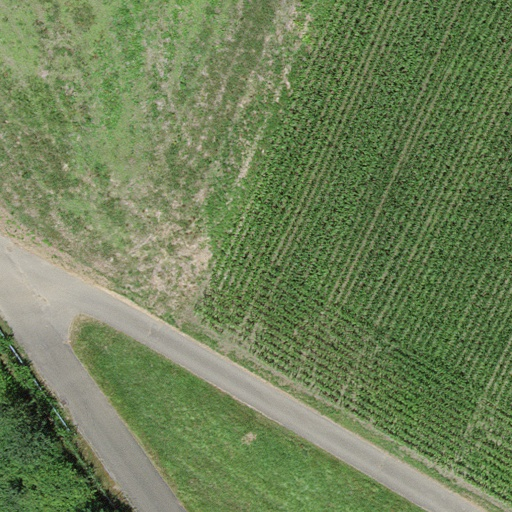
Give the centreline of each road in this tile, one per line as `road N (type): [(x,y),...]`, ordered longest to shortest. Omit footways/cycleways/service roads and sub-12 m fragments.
road 1 (track): [(0,279),(143,335),(448,511)]
road 2 (track): [(151,511),(0,292)]
